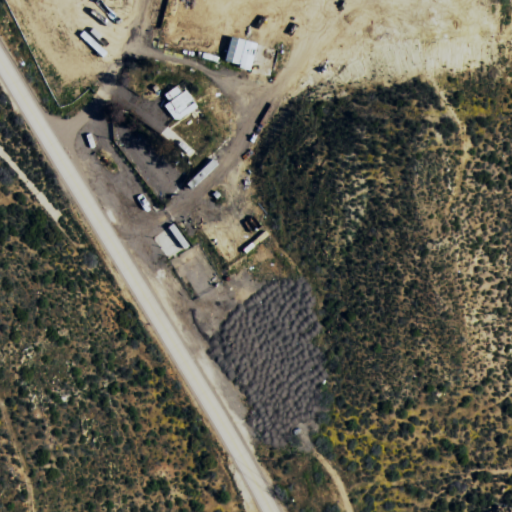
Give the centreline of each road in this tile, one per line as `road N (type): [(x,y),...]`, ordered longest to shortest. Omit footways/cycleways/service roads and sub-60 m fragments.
road 1 (secondary): [(267,511),(0,55)]
road 2 (track): [(267,511),(168,363),(0,160)]
